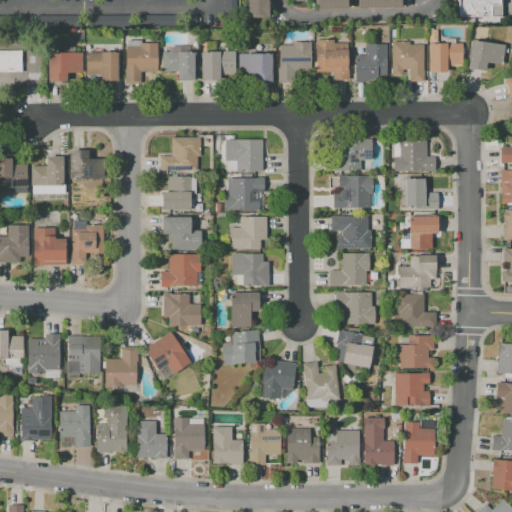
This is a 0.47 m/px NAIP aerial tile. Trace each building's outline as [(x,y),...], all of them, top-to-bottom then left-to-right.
[(268,0),(268,14),(267,14),(268,16),(246,16),(245,0),(268,0)] [(346,0),(347,8),(317,8),(317,3),(314,3),(314,0),(346,0)] [(457,0),(500,0),(501,17),(458,18),(457,0)] [(134,15),(135,26),(175,26),(175,14),(134,15)] [(76,27),(75,15),(36,16),(36,27),(76,27)] [(128,16),(86,15),(85,26),(128,26),(128,16)] [(315,40),(333,40),(333,43),(348,43),(348,79),(332,79),(332,72),(315,72),(315,40)] [(471,40),(504,45),(501,65),(486,63),(484,71),(467,69),(471,40)] [(277,81),(277,69),(278,69),(278,46),(292,46),(292,42),(311,42),(311,72),(293,72),(293,81),(277,81)] [(390,42),(408,42),(408,45),(424,45),(424,82),(409,82),(409,70),(402,70),(402,75),(391,75),(390,42)] [(158,43),(158,72),(140,72),(140,81),(124,81),(124,68),(125,68),(125,46),(139,46),(139,43),(158,43)] [(85,52),(87,52),(87,51),(93,51),(93,44),(102,44),(102,51),(112,51),(118,51),(118,81),(100,82),(100,73),(85,73),(85,52)] [(354,82),(354,56),(364,56),(364,44),(386,44),(387,73),(376,73),(376,82),(354,82)] [(430,72),(430,44),(461,44),(461,66),(446,66),(446,72),(430,72)] [(161,52),(168,52),(168,46),(190,46),(190,52),(195,52),(195,80),(177,80),(177,72),(161,72),(161,52)] [(0,51),(21,51),(21,72),(0,72),(0,51)] [(202,80),(202,52),(234,52),(234,75),(219,75),(219,80),(202,80)] [(82,53),(82,82),(48,82),(48,53),(82,53)] [(238,54),(272,54),(272,82),(238,82),(238,54)] [(507,97),(511,95),(511,61),(511,62),(511,67),(511,77),(503,79),(507,97)] [(511,162),(499,162),(499,147),(509,147),(508,132),(511,132),(511,162)] [(199,138),(199,155),(196,155),(196,170),(159,170),(159,156),(171,156),(171,138),(199,138)] [(334,172),(334,139),(370,139),(370,159),(360,159),(360,172),(334,172)] [(262,171),(225,171),(225,165),(218,160),(218,140),(262,140),(262,171)] [(393,172),(393,142),(399,142),(399,141),(427,141),(427,156),(434,156),(434,172),(393,172)] [(70,179),(70,150),(88,150),(88,159),(103,159),(103,179),(70,179)] [(31,186),(30,166),(46,166),(46,157),(64,157),(64,186),(31,186)] [(0,187),(0,158),(11,158),(11,164),(26,164),(26,187),(0,187)] [(511,203),(501,203),(500,171),(511,170),(511,203)] [(369,176),(369,177),(371,177),(371,194),(369,194),(369,208),(332,208),(332,194),(338,194),(338,189),(346,189),(346,185),(341,185),(341,176),(369,176)] [(190,177),(190,178),(195,178),(195,194),(190,194),(190,209),(159,210),(159,191),(167,191),(166,177),(190,177)] [(259,211),(224,211),(224,193),(227,193),(227,178),(263,178),(263,192),(259,192),(259,211)] [(404,179),(424,179),(424,193),(438,193),(438,209),(404,209),(404,179)] [(511,210),(511,240),(501,241),(501,228),(503,228),(503,211),(511,210)] [(329,216),(368,216),(368,248),(335,248),(335,238),(341,238),(341,231),(330,231),(329,216)] [(228,249),(228,228),(239,228),(239,217),(265,217),(265,240),(260,240),(260,249),(228,249)] [(408,217),(437,217),(437,234),(431,234),(431,249),(400,249),(400,232),(408,232),(408,217)] [(161,218),(189,218),(189,232),(201,232),(201,249),(170,249),(170,235),(161,235),(161,218)] [(71,265),(70,229),(73,229),(73,221),(85,221),(85,226),(102,226),(102,253),(85,253),(85,265),(71,265)] [(28,225),(28,256),(15,256),(15,262),(0,262),(0,236),(7,236),(7,226),(28,225)] [(65,265),(42,265),(42,256),(33,256),(33,228),(54,228),(54,239),(65,239),(65,265)] [(511,249),(511,281),(502,282),(502,250),(511,249)] [(327,286),(327,269),(339,269),(339,253),(368,253),(368,271),(365,271),(365,286),(327,286)] [(230,254),(262,254),(262,262),(268,262),(268,287),(242,287),(242,275),(230,275),(230,254)] [(196,287),(160,287),(160,271),(168,271),(168,255),(199,255),(199,271),(196,271),(196,287)] [(397,289),(397,267),(408,267),(408,256),(435,256),(435,279),(429,279),(429,289),(397,289)] [(334,292),(370,292),(370,306),(374,306),(374,324),(342,324),(342,308),(334,308),(334,292)] [(162,294),(188,294),(188,305),(200,305),(200,326),(168,326),(168,318),(162,318),(162,294)] [(229,294),(258,294),(258,312),(250,312),(250,328),(229,328),(229,294)] [(395,294),(423,294),(423,312),(435,312),(435,327),(398,327),(398,313),(395,313),(395,294)] [(333,361),(336,345),(334,344),(337,329),(374,338),(367,368),(333,361)] [(257,330),(260,361),(224,365),(221,344),(232,343),(231,333),(257,330)] [(0,331),(8,331),(8,336),(22,336),(22,368),(14,368),(14,366),(4,366),(4,360),(0,360),(0,331)] [(170,332),(190,363),(172,374),(166,365),(157,371),(143,349),(170,332)] [(59,334),(59,378),(44,378),(44,373),(26,373),(26,339),(45,339),(45,334),(59,334)] [(433,335),(433,350),(427,350),(427,358),(433,358),(433,369),(398,369),(398,345),(407,345),(407,335),(433,335)] [(67,374),(67,336),(99,336),(99,374),(67,374)] [(511,344),(511,374),(496,373),(498,343),(511,344)] [(136,348),(136,385),(104,385),(104,359),(120,359),(120,348),(136,348)] [(302,363),(316,361),(317,367),(334,365),(339,399),(321,401),(320,398),(307,400),(302,363)] [(294,364),(292,390),(281,389),(280,399),(259,397),(262,366),(272,367),(272,362),(294,364)] [(355,372),(362,381),(356,386),(349,377),(355,372)] [(393,373),(429,373),(429,384),(422,384),(422,392),(429,392),(429,405),(393,405),(393,373)] [(342,380),(344,376),(350,381),(347,384),(342,380)] [(495,382),(511,383),(511,413),(501,413),(502,398),(494,398),(495,382)] [(0,395),(12,395),(12,436),(0,436),(0,395)] [(51,396),(51,440),(21,440),(21,417),(31,417),(31,396),(51,396)] [(326,399),(304,400),(304,407),(326,406),(326,399)] [(90,405),(90,446),(58,446),(58,412),(73,412),(73,405),(90,405)] [(126,452),(95,452),(95,424),(106,424),(106,417),(103,417),(103,405),(118,405),(118,407),(126,407),(126,452)] [(173,418),(187,418),(203,418),(203,451),(187,451),(187,459),(173,459),(173,418)] [(136,420),(155,420),(155,434),(165,434),(165,458),(136,458),(136,420)] [(501,420),(511,420),(511,452),(491,451),(492,436),(500,436),(501,420)] [(403,422),(418,422),(418,428),(434,428),(434,456),(417,456),(417,464),(403,464),(403,422)] [(249,424),(263,424),(263,430),(279,430),(279,455),(264,455),(264,465),(249,465),(249,424)] [(212,427),(231,427),(231,440),(241,440),(241,463),(212,463),(212,427)] [(286,428),(308,428),(308,437),(318,437),(318,464),(304,464),(304,460),(296,460),(296,464),(286,464),(286,428)] [(363,428),(382,428),(382,441),(393,441),(393,466),(380,466),(380,464),(363,464),(363,428)] [(357,431),(357,465),(348,465),(348,460),(340,460),(340,466),(325,466),(325,431),(357,431)] [(492,460),(511,461),(511,491),(493,490),(494,473),(491,473),(492,460)] [(476,511),(485,504),(491,510),(501,499),(511,510),(511,511),(476,511)]
